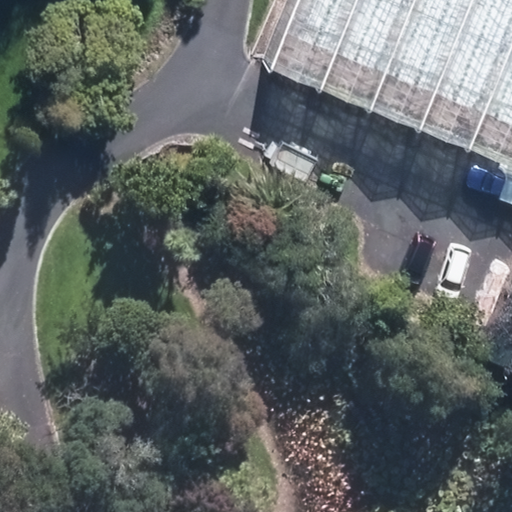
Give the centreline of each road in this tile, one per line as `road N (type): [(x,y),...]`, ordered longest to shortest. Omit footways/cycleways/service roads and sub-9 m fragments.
road 1 (track): [(44,511),(4,337),(9,232),(99,132),(176,66),(217,0)]
road 2 (track): [(176,66),(270,152),(463,222)]
